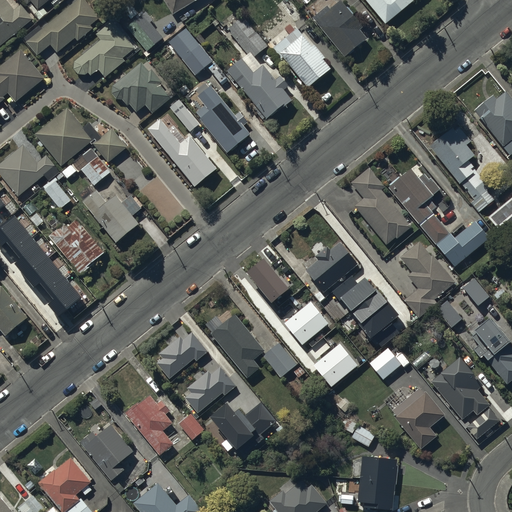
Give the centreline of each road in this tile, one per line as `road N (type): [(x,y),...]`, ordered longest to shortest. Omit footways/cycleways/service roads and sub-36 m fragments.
road 1 (unclassified): [(221,241),(509,4)]
road 2 (residential): [(221,241),(130,129),(80,94),(56,90),(0,138)]
road 3 (unclassified): [(0,422),(221,241)]
